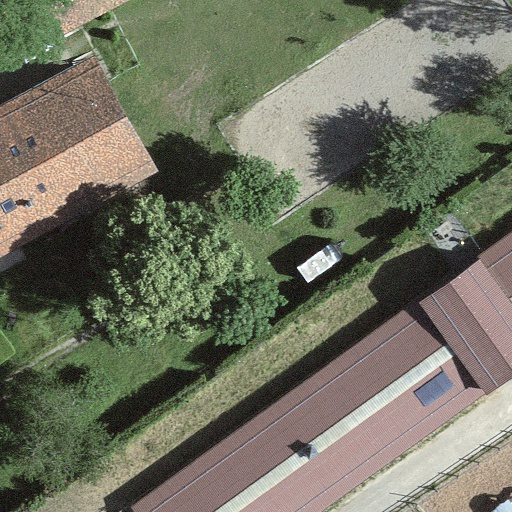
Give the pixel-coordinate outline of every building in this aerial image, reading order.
[(35,0),(53,36),(129,0),(35,0)] [(0,240),(153,159),(110,77),(95,49),(0,98),(0,240)] [(511,227),(482,250),(511,289),(511,227)] [(511,365),(511,289),(482,250),(422,294),(489,383),(511,365)] [(422,294),(132,506),(136,511),(312,511),(489,383),(422,294)]
